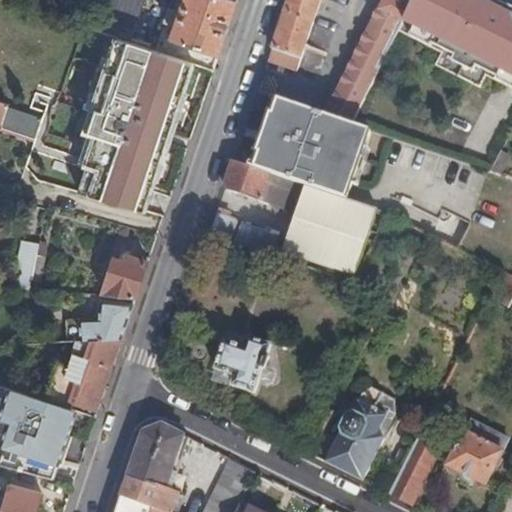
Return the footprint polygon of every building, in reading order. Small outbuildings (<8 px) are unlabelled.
[(103,0),(89,31),(115,41),(134,0),(103,0)] [(221,56),(237,7),(217,0),(191,0),(187,13),(181,11),(178,17),(172,14),(168,26),(181,31),(177,42),(221,56)] [(402,35),(418,0),(290,0),(269,64),(320,81),(338,23),(320,15),(324,0),(401,0),(399,5),(388,2),(329,118),(356,127),(402,35)] [(418,0),(402,35),(446,57),(441,68),(482,89),(488,77),(511,89),(511,0),(510,6),(498,0),(418,0)] [(194,68),(119,42),(87,136),(97,139),(80,196),(146,215),(194,68)] [(256,173),(347,203),(372,132),(356,127),(329,118),(280,101),(275,117),(273,116),(259,156),(261,157),(256,173)] [(0,106),(0,124),(3,126),(10,110),(0,106)] [(9,122),(39,132),(42,121),(13,111),(9,122)] [(220,210),(211,237),(230,243),(232,237),(358,280),(389,217),(347,203),(256,173),(234,165),(226,192),(289,214),(282,236),(230,219),(231,214),(220,210)] [(211,237),(204,259),(258,276),(264,255),(230,243),(211,237)] [(16,293),(33,293),(42,247),(26,245),(16,293)] [(138,300),(150,265),(129,259),(127,265),(118,263),(106,298),(138,300)] [(511,307),(511,278),(503,275),(488,303),(509,313),(511,307)] [(122,346),(135,307),(104,305),(97,325),(82,325),(83,347),(122,346)] [(83,347),(82,325),(66,326),(67,348),(81,347),(83,347)] [(272,341),(250,333),(247,344),(228,338),(219,364),(237,370),(235,379),(256,386),(265,362),(268,363),(271,353),(268,352),(272,341)] [(99,411),(122,346),(83,347),(81,347),(77,360),(90,365),(76,403),(99,411)] [(78,413),(2,387),(0,392),(0,443),(1,443),(0,447),(0,465),(55,481),(78,413)] [(326,465),(364,484),(384,443),(377,439),(387,420),(375,414),(383,396),(373,391),(364,395),(351,422),(349,421),(338,442),(335,440),(326,458),(329,460),(326,465)] [(375,414),(387,420),(393,423),(398,411),(396,403),(383,396),(375,414)] [(493,437),(470,426),(448,469),(487,490),(504,457),(487,449),(493,437)] [(144,433),(121,502),(150,511),(176,511),(175,511),(179,499),(169,495),(181,454),(187,455),(193,452),(196,445),(164,428),(144,433)] [(391,497),(414,509),(440,455),(418,443),(410,458),(404,470),(391,497)] [(404,470),(410,458),(407,455),(403,456),(397,467),(399,470),(404,470)] [(258,475),(233,463),(209,511),(239,511),(242,507),(258,475)] [(6,511),(39,511),(43,497),(11,489),(6,511)] [(150,511),(121,502),(117,511),(150,511)]
